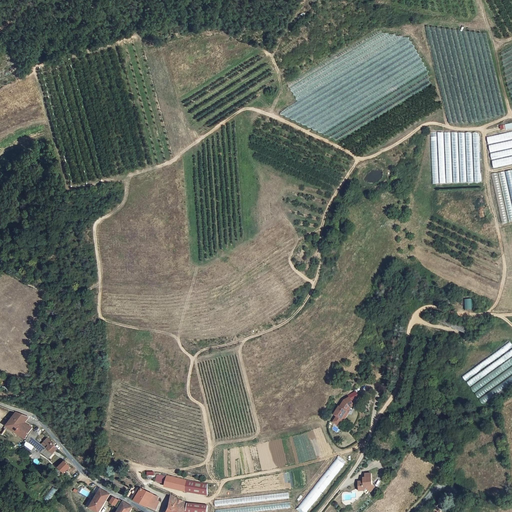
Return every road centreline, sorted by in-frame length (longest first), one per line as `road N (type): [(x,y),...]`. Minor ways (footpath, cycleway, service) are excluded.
road 1 (track): [(511,115),(483,127),(430,123),(360,157),(322,226),(320,268),(305,303),(284,324),(193,359),(187,386),(203,408),(207,460),(140,468),(147,488),(165,497),(160,511)]
road 2 (track): [(511,313),(430,306),(413,315),(401,380),(360,460),(319,511)]
road 3 (track): [(193,359),(171,334),(100,314),(93,228),(124,200),(130,175)]
road 4 (track): [(165,471),(215,481),(369,441)]
road 5 (track): [(314,284),(289,260),(299,242),(248,153),(249,127),(261,111)]
road 6 (track): [(482,314),(498,300),(505,266),(483,127)]
road 7 (residential): [(149,511),(93,482),(40,421),(0,403)]
road 8 (track): [(200,139),(252,109),(360,157)]
